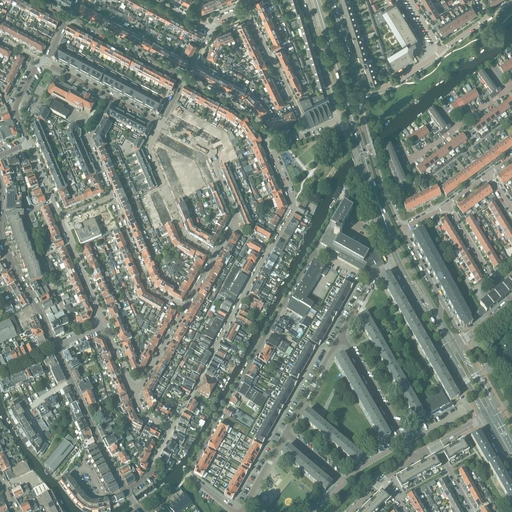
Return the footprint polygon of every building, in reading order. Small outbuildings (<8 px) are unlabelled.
[(13,11),(14,12),(20,1),(18,0),(17,0),(14,0),(11,6),(14,7),(13,11)] [(209,0),(213,9),(215,8),(218,7),(215,0),(209,0)] [(18,9),(20,11),(24,4),(24,3),(23,3),(22,2),(21,2),(20,1),(14,12),(13,13),(15,14),(16,12),(18,9)] [(257,7),(259,11),(266,8),(265,5),(269,3),(268,1),(264,3),(257,7)] [(425,5),(427,9),(434,5),(432,1),(425,5)] [(145,2),(140,11),(142,12),(143,9),(145,11),(149,4),(145,2)] [(342,4),(344,10),(352,7),(350,2),(342,4)] [(204,12),(201,3),(199,4),(199,5),(195,7),(195,8),(196,11),(197,10),(197,11),(199,10),(200,13),(201,14),(204,12)] [(203,3),(201,3),(204,12),(206,12),(209,11),(206,3),(203,4),(203,3)] [(296,11),(296,12),(300,11),(299,7),(299,6),(298,6),(297,3),(298,3),(292,5),(294,12),(296,11)] [(393,51),(387,54),(389,58),(395,68),(413,57),(411,54),(413,52),(412,50),(413,45),(416,43),(414,41),(417,39),(396,3),(386,9),(382,11),(387,19),(386,19),(390,25),(393,29),(396,35),(399,39),(402,45),(392,50),(393,51)] [(20,17),(22,18),(29,6),(27,5),(25,4),(24,4),(20,11),(23,12),(20,17)] [(81,12),(83,13),(86,6),(81,4),(77,10),(78,11),(80,12),(81,12)] [(147,20),(149,16),(154,7),(150,4),(146,11),(149,12),(145,19),(147,20)] [(427,9),(430,14),(437,10),(434,5),(427,9)] [(28,18),(29,15),(33,8),(32,8),(32,7),(31,7),(30,7),(29,6),(22,18),(22,19),(24,20),(26,17),(28,18)] [(87,15),(88,16),(91,9),(86,6),(83,13),(85,14),(85,15),(86,16),(87,15)] [(96,12),(93,18),(95,19),(95,20),(97,21),(98,21),(101,14),(99,13),(99,11),(101,7),(99,6),(96,12)] [(153,18),(155,16),(158,9),(156,7),(156,8),(154,7),(149,16),(153,18)] [(261,16),(271,11),(273,10),(272,8),(270,9),(269,7),(266,8),(259,11),(261,16)] [(344,10),(346,15),(353,13),(352,7),(344,10)] [(472,7),(468,9),(473,16),(477,14),(472,7)] [(30,20),(32,21),(37,11),(36,10),(36,9),(34,8),(34,9),(33,8),(29,15),(32,17),(30,20)] [(91,17),(93,18),(96,12),(91,9),(88,16),(88,17),(90,18),(91,17)] [(154,22),(156,23),(162,11),(161,10),(158,9),(155,16),(157,17),(154,22)] [(468,9),(464,12),(468,19),(473,16),(468,9)] [(296,12),(298,19),(301,19),(301,20),(304,19),(302,10),(300,11),(296,12)] [(377,25),(386,19),(387,19),(382,11),(381,10),(373,14),(377,25)] [(437,10),(430,14),(432,18),(439,14),(437,10)] [(36,19),(38,20),(42,13),(41,13),(41,12),(40,11),(39,11),(37,11),(32,21),(34,22),(36,19)] [(162,11),(156,23),(158,24),(161,19),(163,20),(167,13),(162,11)] [(261,16),(263,20),(270,17),(273,16),(271,11),(261,16)] [(464,12),(460,15),(464,22),(468,19),(464,12)] [(39,25),(41,26),(46,15),(45,15),(45,14),(43,13),(42,13),(38,20),(41,21),(39,25)] [(346,15),(348,21),(355,19),(353,13),(346,15)] [(99,22),(104,25),(108,18),(109,16),(107,14),(106,17),(103,16),(99,22)] [(44,23),(47,25),(51,18),(50,17),(48,16),(46,15),(41,26),(43,26),(44,23)] [(460,15),(455,17),(460,24),(464,22),(460,15)] [(114,18),(112,17),(109,16),(108,18),(104,25),(109,28),(112,21),(114,18)] [(171,28),(172,25),(176,18),(174,17),(173,17),(172,16),(166,27),(168,28),(169,26),(171,28)] [(455,17),(451,20),(456,27),(460,24),(455,17)] [(46,27),(50,29),(55,20),(54,19),(53,19),(52,18),(51,18),(47,25),(46,27)] [(172,31),(174,32),(180,20),(178,20),(179,19),(176,18),(172,25),(175,26),(172,31)] [(298,19),(301,28),(307,26),(304,19),(301,20),(301,19),(298,19)] [(348,21),(349,27),(357,24),(355,19),(348,21)] [(55,20),(50,29),(50,30),(52,31),(53,28),(56,29),(60,22),(59,22),(59,21),(57,21),(55,20)] [(180,20),(174,32),(176,33),(178,28),(181,29),(184,23),(180,20)] [(451,20),(447,23),(451,30),(456,27),(451,20)] [(109,28),(114,30),(117,23),(112,21),(109,28)] [(240,32),(248,28),(247,26),(246,24),(245,24),(244,22),(236,26),(238,30),(239,30),(240,32)] [(114,30),(119,33),(122,26),(117,23),(114,30)] [(182,36),(183,37),(184,35),(185,35),(190,25),(185,23),(182,30),(184,31),(182,36)] [(447,23),(443,25),(447,32),(451,30),(447,23)] [(349,27),(351,33),(359,30),(357,24),(349,27)] [(188,33),(191,35),(194,28),(194,27),(192,26),(192,27),(190,25),(185,35),(184,35),(183,37),(185,38),(188,33)] [(447,32),(443,25),(439,28),(443,35),(447,32)] [(3,33),(7,36),(11,29),(6,26),(3,33)] [(119,33),(123,35),(127,29),(122,26),(119,33)] [(301,28),(303,35),(306,34),(306,35),(309,34),(307,26),(301,28)] [(192,39),(194,40),(199,30),(197,29),(196,28),(195,28),(194,28),(191,35),(193,36),(192,39)] [(241,35),(241,37),(250,33),(249,31),(250,31),(248,28),(240,32),(241,35)] [(269,34),(271,38),(278,35),(277,33),(282,31),(281,28),(269,34)] [(7,36),(12,38),(15,31),(11,29),(7,36)] [(123,35),(128,38),(132,31),(127,29),(123,35)] [(71,37),(73,38),(77,31),(75,30),(75,31),(73,30),(68,39),(70,39),(71,37)] [(199,30),(194,40),(192,42),(195,44),(196,41),(197,38),(199,39),(203,32),(199,30)] [(351,33),(353,38),(361,36),(359,30),(351,33)] [(12,38),(16,41),(20,33),(15,31),(12,38)] [(128,38),(133,40),(137,34),(132,31),(128,38)] [(229,31),(226,32),(229,41),(231,40),(232,41),(234,40),(231,31),(229,32),(229,31)] [(16,41),(20,43),(24,36),(20,33),(16,41)] [(243,39),(245,41),(253,37),(251,34),(251,35),(250,33),(241,37),(242,39),(243,39)] [(79,41),(82,43),(86,36),(83,34),(83,35),(81,34),(76,43),(78,44),(79,41)] [(133,40),(138,43),(141,36),(137,34),(133,40)] [(217,36),(216,39),(224,44),(226,43),(222,34),(221,35),(221,34),(218,35),(218,36),(217,36)] [(303,35),(305,43),(311,42),(309,34),(306,35),(306,34),(303,35)] [(20,43),(25,45),(29,38),(24,36),(20,43)] [(138,43),(143,45),(146,39),(141,36),(138,43)] [(353,38),(355,44),(362,42),(361,36),(353,38)] [(245,44),(246,46),(254,42),(254,40),(253,37),(245,41),(246,43),(245,44)] [(25,45),(29,48),(33,41),(29,38),(25,45)] [(85,47),(89,50),(94,41),(93,40),(91,39),(89,38),(85,47)] [(279,40),(273,43),(272,44),(274,49),(281,46),(280,43),(286,40),(285,38),(281,40),(279,41),(279,40)] [(146,39),(143,45),(148,48),(151,41),(146,39)] [(215,41),(213,43),(221,48),(222,46),(223,47),(224,45),(223,44),(224,44),(216,39),(215,41)] [(149,48),(154,51),(159,41),(157,40),(155,43),(153,42),(149,48)] [(160,54),(162,55),(169,41),(167,40),(164,47),(161,46),(158,53),(160,55),(160,54)] [(29,48),(34,50),(38,43),(33,41),(29,48)] [(90,49),(95,51),(99,43),(95,41),(90,49)] [(169,41),(162,55),(166,57),(170,51),(167,49),(170,44),(169,43),(169,41)] [(248,48),(249,50),(257,46),(256,43),(255,43),(254,42),(246,46),(247,48),(248,48)] [(305,43),(308,51),(311,50),(311,51),(314,50),(311,42),(305,43)] [(355,44),(357,50),(364,47),(362,42),(355,44)] [(34,50),(38,52),(42,45),(38,43),(34,50)] [(95,51),(99,53),(103,45),(99,43),(95,51)] [(212,46),(211,48),(220,52),(221,51),(220,50),(221,48),(213,43),(212,46)] [(175,53),(176,51),(178,48),(180,45),(178,44),(176,48),(175,48),(173,52),(171,51),(167,58),(171,60),(175,53)] [(42,45),(38,52),(43,55),(46,48),(42,45)] [(52,59),(57,62),(63,51),(60,49),(61,46),(59,45),(52,59)] [(99,53),(103,56),(107,48),(103,45),(99,53)] [(194,50),(184,45),(183,47),(186,48),(185,51),(191,54),(194,50)] [(249,53),(250,55),(258,50),(258,49),(257,46),(249,50),(250,52),(249,53)] [(276,53),(277,56),(285,52),(284,50),(285,49),(284,47),(276,51),(275,51),(277,53),(276,53)] [(358,55),(358,56),(366,53),(364,47),(357,50),(358,55)] [(103,56),(107,58),(112,50),(107,48),(103,56)] [(210,49),(209,52),(217,56),(218,54),(219,55),(220,52),(211,48),(210,49)] [(107,58),(112,60),(116,52),(112,50),(107,58)] [(252,56),(253,59),(261,55),(260,52),(259,52),(258,50),(250,55),(251,57),(252,56)] [(308,51),(310,59),(316,57),(314,50),(311,51),(311,50),(308,51)] [(7,51),(3,58),(8,60),(12,53),(7,51)] [(61,62),(63,63),(68,55),(63,53),(63,51),(57,62),(58,62),(58,61),(60,63),(61,62)] [(112,60),(116,62),(120,54),(116,52),(112,60)] [(217,56),(209,52),(207,55),(208,55),(207,57),(215,61),(216,59),(215,59),(217,56)] [(366,53),(358,56),(359,58),(360,61),(369,58),(367,58),(366,53)] [(116,62),(120,64),(124,57),(120,54),(116,62)] [(178,64),(180,65),(185,55),(183,54),(182,57),(179,56),(176,62),(176,63),(177,63),(178,64)] [(185,55),(180,65),(185,67),(188,60),(186,59),(187,57),(188,57),(189,56),(186,54),(185,56),(185,55)] [(66,65),(68,67),(73,58),(68,55),(63,63),(65,64),(66,65)] [(253,61),(254,63),(263,59),(262,58),(262,57),(261,55),(253,59),(254,61),(253,61)] [(280,62),(282,65),(289,61),(288,59),(289,58),(288,56),(280,60),(281,62),(280,62)] [(18,57),(16,61),(23,65),(26,60),(18,57)] [(120,64),(124,67),(128,59),(124,57),(120,64)] [(310,59),(312,66),(315,65),(316,66),(318,65),(316,57),(310,59)] [(72,68),(74,69),(78,61),(73,58),(68,67),(71,68),(72,68)] [(128,59),(124,67),(128,69),(133,61),(128,59)] [(256,65),(257,67),(265,64),(264,60),(263,60),(263,59),(254,63),(255,65),(256,65)] [(363,61),(370,84),(370,85),(378,82),(370,59),(363,61)] [(505,65),(504,65),(508,72),(511,69),(511,67),(509,62),(508,60),(503,63),(505,65)] [(16,61),(14,66),(21,69),(23,65),(16,61)] [(76,71),(79,72),(83,63),(78,61),(74,69),(76,70),(76,71)] [(129,69),(134,72),(138,64),(133,61),(129,69)] [(82,73),(84,74),(88,66),(83,63),(79,72),(81,74),(82,73)] [(196,73),(198,74),(203,65),(203,64),(202,63),(200,66),(197,65),(193,72),(194,72),(194,73),(196,73)] [(134,72),(138,74),(142,66),(138,64),(134,72)] [(258,71),(259,73),(268,69),(267,68),(266,64),(258,68),(259,71),(258,71)] [(202,77),(203,76),(206,70),(207,67),(203,65),(198,74),(199,75),(202,77)] [(285,71),(286,73),(293,70),(292,67),(293,67),(292,65),(284,69),(285,71)] [(312,66),(315,75),(321,73),(318,65),(316,66),(315,65),(312,66)] [(508,72),(504,65),(499,68),(503,75),(508,72)] [(14,66),(11,70),(18,74),(21,69),(14,66)] [(86,76),(89,78),(94,69),(88,66),(84,74),(86,75),(86,76)] [(138,74),(142,76),(146,68),(142,66),(138,74)] [(142,76),(146,78),(150,70),(146,68),(142,76)] [(92,79),(95,80),(99,72),(94,69),(89,78),(92,79)] [(11,70),(9,74),(16,78),(18,74),(11,70)] [(146,78),(150,81),(155,73),(150,70),(146,78)] [(210,80),(211,81),(217,71),(215,70),(213,73),(210,72),(207,79),(208,80),(209,80),(210,80)] [(492,94),(494,93),(495,92),(497,94),(501,91),(499,89),(498,90),(484,71),(478,76),(492,95),(492,94)] [(99,72),(95,80),(97,81),(97,82),(100,83),(104,75),(99,72)] [(150,81),(155,83),(159,75),(155,73),(150,81)] [(220,86),(226,74),(225,73),(224,75),(222,78),(219,77),(216,83),(216,84),(218,85),(220,86)] [(262,80),(263,82),(272,78),(271,76),(270,73),(262,77),(263,80),(262,80)] [(315,75),(317,82),(320,81),(320,82),(323,81),(321,73),(315,75)] [(9,74),(7,79),(14,83),(16,78),(9,74)] [(289,80),(290,82),(298,79),(296,76),(297,76),(296,74),(288,78),(289,79),(289,80)] [(105,85),(107,86),(111,78),(106,75),(101,84),(104,86),(105,85)] [(155,83),(159,85),(163,77),(159,75),(155,83)] [(159,85),(163,87),(167,79),(164,77),(164,78),(163,77),(159,85)] [(109,89),(112,90),(116,81),(111,78),(107,86),(109,87),(109,89)] [(265,84),(266,86),(274,82),(273,79),(272,79),(272,78),(263,82),(264,84),(265,84)] [(14,83),(7,79),(4,83),(11,87),(14,83)] [(163,87),(167,89),(171,81),(167,79),(163,87)] [(229,90),(233,82),(234,80),(232,79),(230,83),(228,81),(224,88),(225,88),(225,89),(226,90),(227,89),(229,90)] [(292,85),(293,87),(305,80),(305,79),(299,81),(298,79),(290,82),(291,85),(292,85)] [(293,89),(294,91),(302,88),(301,85),(306,82),(305,80),(293,87),(294,88),(293,89)] [(115,91),(117,92),(122,84),(116,81),(112,90),(114,91),(115,91)] [(171,81),(167,89),(171,92),(176,84),(171,81)] [(317,82),(320,90),(325,88),(323,81),(320,82),(320,81),(317,82)] [(266,89),(267,91),(276,87),(275,85),(276,85),(274,82),(266,86),(267,88),(266,89)] [(79,112),(80,110),(82,112),(83,110),(90,113),(96,102),(86,96),(86,97),(61,83),(59,86),(53,83),(48,93),(77,109),(76,111),(79,112)] [(120,94),(122,95),(127,87),(122,84),(117,92),(120,93),(120,94)] [(236,94),(237,95),(243,85),(241,84),(239,87),(237,86),(233,93),(234,93),(234,94),(235,94),(236,94)] [(243,85),(237,95),(239,96),(240,97),(241,97),(242,97),(246,91),(243,89),(245,86),(243,85)] [(126,96),(128,97),(132,89),(127,87),(122,95),(125,97),(126,96)] [(269,92),(270,95),(279,91),(277,88),(276,87),(267,91),(268,93),(269,92)] [(182,100),(184,101),(189,91),(187,90),(187,89),(186,89),(185,89),(184,88),(184,89),(181,95),(183,97),(182,100)] [(302,88),(294,91),(296,94),(296,93),(297,96),(297,95),(305,92),(304,90),(303,90),(302,88)] [(130,100),(133,101),(137,92),(132,89),(128,97),(130,99),(130,100)] [(187,99),(190,100),(193,93),(193,92),(191,92),(189,91),(184,101),(182,103),(184,104),(185,102),(187,99)] [(245,100),(246,101),(253,95),(251,93),(251,94),(248,91),(245,94),(245,95),(246,96),(243,98),(245,100)] [(271,97),(272,100),(280,95),(279,94),(280,94),(279,91),(270,95),(271,97)] [(475,91),(470,94),(474,101),(479,98),(475,91)] [(136,102),(138,103),(143,95),(137,92),(133,101),(135,102),(136,102)] [(191,105),(192,106),(198,95),(196,95),(196,94),(194,93),(193,93),(190,100),(192,101),(191,105)] [(301,105),(302,107),(303,107),(304,108),(303,109),(310,123),(332,112),(328,97),(312,104),(312,103),(324,97),(323,93),(309,97),(308,95),(304,96),(305,98),(303,99),(303,98),(299,100),(301,105)] [(470,94),(465,97),(469,104),(474,101),(470,94)] [(141,105),(143,106),(148,98),(143,95),(138,103),(141,104),(141,105)] [(196,103),(198,105),(202,98),(201,97),(200,96),(198,95),(192,106),(194,107),(196,103)] [(247,103),(249,105),(256,99),(254,97),(254,96),(253,95),(246,101),(247,102),(247,103)] [(273,101),(275,103),(283,100),(281,97),(280,95),(272,100),(273,102),(273,101)] [(465,97),(460,100),(464,107),(469,104),(465,97)] [(147,107),(149,108),(153,100),(148,98),(143,106),(146,108),(147,107)] [(199,112),(200,113),(207,100),(205,99),(204,99),(203,98),(202,98),(198,105),(201,106),(199,109),(201,110),(199,112)] [(252,107),(253,108),(260,101),(258,100),(257,101),(256,99),(249,105),(251,107),(252,107)] [(153,112),(153,113),(159,102),(158,103),(153,100),(149,108),(151,110),(151,111),(153,112)] [(205,108),(207,109),(211,102),(210,102),(209,101),(208,101),(207,100),(200,113),(202,114),(203,111),(205,108)] [(283,100),(275,103),(276,106),(275,106),(276,108),(284,104),(284,103),(284,102),(283,100)] [(460,100),(455,103),(459,110),(464,107),(460,100)] [(48,110),(66,119),(69,113),(63,109),(64,107),(52,101),(48,110)] [(159,102),(153,113),(159,116),(166,102),(164,101),(163,104),(159,102)] [(254,110),(256,112),(263,106),(261,104),(261,103),(260,101),(253,108),(254,109),(254,110)] [(211,102),(207,109),(210,111),(208,114),(207,116),(209,117),(210,115),(215,105),(213,104),(213,103),(212,103),(211,103),(211,102)] [(459,110),(455,103),(450,106),(454,113),(459,110)] [(505,103),(500,106),(505,113),(509,109),(505,103)] [(106,117),(110,119),(115,108),(110,105),(103,119),(105,120),(106,117)] [(217,106),(215,105),(210,115),(212,116),(213,113),(216,114),(220,107),(219,107),(219,106),(218,106),(217,106)] [(0,116),(8,113),(7,111),(6,108),(5,107),(5,106),(1,107),(0,107),(0,116)] [(263,106),(256,112),(258,114),(259,115),(262,112),(263,113),(267,109),(265,107),(265,108),(263,106)] [(500,106),(495,110),(500,116),(505,113),(500,106)] [(217,115),(221,117),(225,109),(221,107),(217,115)] [(39,111),(38,113),(47,118),(49,113),(40,108),(39,110),(39,111)] [(111,118),(116,120),(120,112),(118,111),(118,110),(115,109),(116,108),(115,108),(110,119),(111,118)] [(280,115),(277,116),(280,124),(285,122),(281,113),(281,112),(280,110),(279,108),(277,109),(278,111),(280,115)] [(442,131),(444,130),(445,128),(447,131),(451,128),(449,126),(448,126),(434,108),(428,113),(442,131)] [(221,117),(225,120),(230,112),(225,109),(221,117)] [(287,112),(290,120),(295,118),(292,109),(289,110),(290,111),(287,112)] [(495,110),(491,113),(496,120),(500,116),(495,110)] [(269,112),(267,111),(261,117),(263,119),(269,112)] [(116,120),(121,123),(126,114),(123,113),(122,114),(120,112),(116,120)] [(172,112),(168,120),(173,123),(177,115),(172,112)] [(225,120),(229,122),(234,114),(230,112),(225,120)] [(281,113),(285,122),(290,120),(287,112),(284,113),(284,112),(281,113)] [(47,118),(38,113),(37,115),(36,115),(34,118),(38,120),(39,119),(45,122),(47,118)] [(491,113),(486,117),(491,123),(496,120),(491,113)] [(121,123),(126,126),(130,118),(128,117),(128,116),(126,114),(121,123)] [(229,122),(233,124),(238,117),(234,114),(229,122)] [(177,115),(173,123),(177,125),(181,118),(177,115)] [(274,117),(271,118),(275,126),(280,124),(277,116),(274,118),(274,117)] [(237,128),(238,126),(242,121),(238,117),(233,124),(237,128)] [(486,117),(482,120),(486,126),(491,123),(486,117)] [(126,126),(131,129),(136,120),(133,119),(132,119),(130,118),(126,126)] [(181,118),(177,125),(182,128),(186,120),(181,118)] [(275,126),(271,118),(266,120),(267,121),(266,121),(267,123),(268,124),(268,125),(269,124),(270,124),(271,128),(275,126)] [(102,123),(100,125),(109,130),(112,125),(102,120),(101,122),(102,123)] [(131,129),(137,131),(141,123),(139,122),(139,121),(136,120),(131,129)] [(186,120),(182,128),(187,130),(191,123),(186,120)] [(482,120),(477,123),(482,130),(486,126),(482,120)] [(238,126),(241,129),(248,124),(246,121),(244,122),(242,121),(238,126)] [(8,130),(12,138),(17,135),(13,124),(10,125),(10,123),(4,125),(3,124),(2,123),(0,123),(0,124),(1,125),(0,126),(1,126),(0,126),(1,129),(2,132),(8,130)] [(141,135),(141,136),(147,125),(146,125),(144,124),(143,125),(141,123),(137,131),(141,134),(141,135)] [(191,123),(187,130),(192,133),(196,125),(191,123)] [(482,130),(477,123),(472,127),(477,133),(482,130)] [(32,130),(33,132),(41,129),(39,124),(30,127),(32,131),(32,130)] [(242,131),(244,133),(251,128),(248,124),(241,129),(239,130),(240,132),(242,131)] [(67,134),(71,144),(81,140),(80,138),(81,132),(81,130),(72,125),(67,134)] [(98,127),(97,129),(107,134),(109,130),(100,125),(99,127),(98,127)] [(147,125),(141,136),(144,138),(143,140),(145,142),(152,128),(147,125)] [(196,125),(192,133),(197,135),(201,128),(196,125)] [(201,128),(197,135),(201,138),(205,130),(201,128)] [(246,137),(254,132),(251,128),(244,133),(241,134),(244,138),(246,137)] [(425,128),(420,131),(424,138),(429,134),(425,128)] [(33,132),(35,137),(43,134),(41,129),(33,132)] [(93,137),(93,139),(105,139),(105,137),(107,134),(97,129),(93,137)] [(12,138),(8,130),(2,132),(2,134),(3,134),(6,140),(12,138)] [(205,130),(201,138),(206,140),(210,133),(205,130)] [(420,131),(415,134),(419,141),(424,138),(420,131)] [(246,143),(249,141),(256,136),(254,132),(246,137),(248,139),(245,141),(246,143)] [(161,133),(157,140),(162,143),(166,135),(161,133)] [(210,133),(206,140),(211,143),(215,135),(210,133)] [(35,137),(37,142),(45,139),(43,134),(35,137)] [(415,134),(410,137),(414,144),(419,141),(415,134)] [(462,134),(457,138),(462,144),(467,141),(462,134)] [(166,135),(162,143),(167,145),(171,138),(166,135)] [(215,135),(211,143),(214,145),(222,141),(221,138),(215,135)] [(511,135),(489,152),(489,153),(494,161),(511,147),(511,135)] [(250,146),(252,144),(252,145),(259,139),(256,136),(249,141),(247,142),(250,146)] [(414,144),(410,137),(405,140),(409,147),(414,144)] [(129,138),(128,140),(142,147),(144,143),(137,139),(136,141),(129,138)] [(171,138),(167,145),(172,148),(176,140),(171,138)] [(457,138),(453,141),(458,148),(462,144),(457,138)] [(45,139),(37,142),(37,143),(39,148),(47,144),(45,139)] [(105,139),(93,139),(93,141),(97,150),(107,146),(105,142),(105,139)] [(250,146),(252,150),(260,146),(260,144),(261,143),(259,139),(252,145),(252,144),(250,146)] [(71,144),(73,148),(82,144),(81,142),(82,141),(81,140),(71,144)] [(142,147),(128,140),(127,142),(134,146),(133,148),(139,151),(142,147)] [(176,140),(172,148),(176,150),(180,143),(176,140)] [(222,141),(214,145),(216,150),(224,146),(222,141)] [(453,141),(448,144),(453,151),(458,148),(453,141)] [(180,143),(176,150),(181,153),(185,145),(180,143)] [(73,148),(74,153),(85,148),(84,147),(83,147),(82,144),(73,148)] [(448,144),(444,148),(448,154),(453,151),(448,144)] [(185,145),(181,153),(186,155),(190,148),(185,145)] [(42,155),(43,154),(50,151),(48,146),(40,149),(42,155)] [(224,146),(216,150),(218,155),(226,151),(224,146)] [(252,155),(254,154),(262,151),(260,146),(252,150),(253,152),(252,153),(252,155)] [(383,149),(385,155),(392,151),(390,146),(383,149)] [(74,153),(76,157),(86,153),(85,151),(85,150),(85,148),(74,153)] [(159,148),(157,152),(159,156),(167,153),(167,152),(159,148)] [(190,148),(186,155),(191,158),(195,150),(190,148)] [(444,148),(439,151),(444,158),(448,154),(444,148)] [(195,150),(191,158),(195,160),(199,152),(195,150)] [(43,154),(45,159),(52,156),(50,151),(43,154)] [(99,155),(101,160),(110,155),(109,151),(106,152),(99,155)] [(226,151),(218,155),(220,160),(228,156),(226,151)] [(385,155),(387,160),(394,157),(392,151),(385,155)] [(439,151),(434,155),(439,161),(444,158),(439,151)] [(125,162),(126,163),(144,156),(142,152),(135,155),(136,157),(125,162)] [(199,152),(195,160),(196,161),(197,162),(205,159),(203,155),(199,152)] [(76,157),(78,162),(88,157),(88,156),(87,155),(86,153),(76,157)] [(167,153),(159,156),(161,161),(169,158),(167,153)] [(488,154),(465,171),(464,171),(470,179),(494,161),(489,153),(488,154)] [(20,157),(17,158),(19,163),(22,161),(23,164),(29,162),(25,154),(25,155),(24,154),(22,155),(23,156),(20,157)] [(101,160),(102,164),(112,160),(110,155),(101,160)] [(434,155),(430,158),(435,165),(439,161),(434,155)] [(52,156),(45,159),(47,165),(55,161),(52,156)] [(137,161),(138,164),(146,161),(144,156),(126,163),(127,166),(137,161)] [(228,156),(220,160),(223,165),(231,161),(228,156)] [(78,162),(80,166),(89,162),(88,160),(89,159),(88,157),(78,162)] [(387,160),(389,165),(397,162),(394,157),(387,160)] [(1,172),(1,173),(9,170),(11,169),(11,168),(19,165),(18,162),(16,162),(15,158),(14,158),(3,163),(0,164),(0,169),(1,172)] [(169,158),(161,161),(163,166),(171,162),(169,158)] [(430,158),(425,161),(430,168),(435,165),(430,158)] [(205,159),(197,162),(199,167),(207,164),(205,159)] [(255,164),(256,169),(268,164),(266,159),(258,163),(255,164)] [(104,168),(111,165),(114,164),(112,160),(102,164),(104,168)] [(46,165),(49,170),(57,167),(55,161),(47,165),(46,165)] [(132,169),(133,171),(147,165),(146,161),(138,164),(139,166),(132,169)] [(425,161),(421,165),(425,171),(430,168),(425,161)] [(80,166),(82,170),(92,166),(91,164),(90,164),(89,162),(80,166)] [(171,162),(163,166),(165,170),(173,167),(171,162)] [(389,165),(391,170),(399,167),(397,162),(389,165)] [(207,164),(199,167),(201,172),(209,168),(207,164)] [(268,164),(256,169),(258,173),(270,168),(268,164)] [(141,170),(142,173),(150,169),(148,165),(147,165),(133,171),(134,173),(141,170)] [(425,171),(421,165),(416,168),(421,175),(425,171)] [(30,166),(22,169),(25,174),(32,171),(32,170),(31,168),(30,166)] [(82,170),(84,175),(94,171),(92,166),(82,170)] [(173,167),(165,170),(167,175),(175,172),(173,167)] [(391,170),(394,176),(401,173),(399,167),(391,170)] [(51,177),(52,177),(60,173),(57,168),(49,171),(51,177)] [(209,168),(201,172),(203,177),(211,173),(209,168)] [(222,172),(223,176),(231,173),(230,171),(232,170),(231,168),(222,172)] [(136,178),(137,180),(151,174),(151,175),(152,174),(150,169),(142,173),(143,175),(136,178)] [(10,173),(9,170),(1,173),(1,174),(1,176),(2,176),(3,178),(14,175),(12,172),(10,173)] [(94,171),(84,175),(86,179),(96,175),(94,171)] [(470,179),(464,171),(441,188),(440,189),(446,196),(470,179)] [(175,172),(167,175),(169,180),(177,177),(175,172)] [(510,180),(504,172),(496,177),(503,186),(510,180)] [(21,173),(3,178),(5,187),(7,186),(8,187),(14,185),(13,182),(19,180),(20,182),(21,182),(22,185),(16,186),(17,189),(24,188),(27,188),(23,181),(21,173)] [(52,177),(54,182),(62,178),(60,173),(52,177)] [(211,173),(203,177),(205,181),(213,178),(211,173)] [(394,176),(396,181),(403,178),(401,173),(394,176)] [(145,179),(146,182),(153,179),(151,175),(151,174),(137,180),(138,183),(145,179)] [(263,182),(265,181),(274,178),(272,174),(264,177),(260,178),(261,180),(262,180),(263,182)] [(26,178),(28,184),(36,181),(35,178),(34,176),(34,175),(26,178)] [(111,185),(112,185),(119,182),(117,180),(120,178),(119,176),(116,177),(109,180),(111,185)] [(227,184),(234,181),(237,180),(236,176),(225,180),(227,184)] [(177,177),(169,180),(170,181),(171,185),(179,182),(177,177)] [(54,182),(56,187),(64,184),(62,178),(54,182)] [(213,178),(205,181),(207,187),(215,183),(213,178)] [(396,181),(398,186),(406,183),(403,178),(396,181)] [(141,189),(155,183),(153,179),(146,182),(147,184),(137,189),(138,191),(141,189)] [(36,181),(28,184),(31,189),(38,186),(38,185),(37,183),(36,181)] [(119,182),(112,185),(113,190),(123,186),(121,182),(119,182)] [(179,182),(171,185),(172,186),(173,190),(181,187),(179,182)] [(155,183),(141,189),(142,192),(149,189),(150,191),(157,188),(155,183)] [(266,192),(269,190),(277,187),(276,183),(267,186),(264,187),(266,192)] [(64,184),(56,187),(57,189),(56,189),(58,192),(66,189),(64,184)] [(207,191),(207,193),(218,188),(216,184),(209,187),(210,189),(207,191)] [(95,188),(97,191),(98,190),(100,194),(104,193),(100,185),(95,188)] [(486,185),(479,190),(485,199),(492,193),(486,185)] [(113,190),(115,194),(124,190),(123,186),(113,190)] [(343,188),(339,186),(332,199),(336,201),(343,188)] [(181,187),(173,190),(175,195),(184,192),(181,187)] [(436,188),(426,193),(430,202),(441,196),(436,187),(436,188)] [(6,190),(7,196),(13,195),(13,196),(16,196),(20,196),(20,198),(21,198),(25,197),(24,188),(17,189),(6,190)] [(209,197),(212,196),(219,193),(218,188),(207,193),(209,197)] [(158,189),(150,192),(152,197),(160,194),(158,189)] [(29,199),(29,201),(38,197),(42,195),(42,194),(41,192),(40,190),(32,193),(34,197),(29,199)] [(94,190),(90,192),(93,198),(100,194),(98,190),(97,191),(95,192),(94,190)] [(115,194),(117,198),(124,195),(126,194),(124,190),(115,194)] [(479,190),(471,196),(478,204),(485,199),(479,190)] [(184,192),(175,195),(178,201),(186,197),(184,192)] [(232,197),(234,201),(241,198),(240,196),(242,195),(241,193),(232,197)] [(160,194),(152,197),(154,202),(162,198),(160,194)] [(6,211),(6,212),(17,213),(21,213),(21,198),(20,198),(20,196),(16,196),(13,196),(13,195),(7,196),(7,198),(7,200),(7,203),(7,204),(6,207),(6,208),(6,211)] [(421,195),(403,204),(407,213),(409,212),(426,204),(421,195)] [(38,197),(29,201),(30,201),(32,205),(35,207),(38,205),(46,202),(43,196),(39,198),(38,197)] [(471,196),(464,201),(470,210),(478,204),(471,196)] [(73,201),(68,203),(67,204),(68,208),(76,205),(73,198),(72,198),(73,201)] [(119,202),(120,206),(130,202),(128,198),(126,199),(119,202)] [(162,198),(154,202),(156,206),(164,203),(162,198)] [(304,198),(299,208),(304,211),(309,201),(304,198)] [(470,210),(464,201),(457,206),(463,215),(470,210)] [(120,206),(122,211),(129,208),(132,207),(130,202),(120,206)] [(215,211),(218,209),(225,206),(223,202),(216,205),(213,206),(215,211)] [(236,206),(238,210),(245,207),(244,205),(247,204),(247,202),(236,206)] [(164,203),(156,206),(158,211),(166,208),(164,203)] [(177,207),(179,211),(186,208),(185,206),(188,205),(187,203),(177,207)] [(488,207),(491,212),(497,208),(494,203),(488,207)] [(285,204),(277,207),(279,211),(278,213),(277,212),(275,215),(280,218),(285,211),(284,209),(287,208),(285,204)] [(238,210),(240,214),(249,210),(248,206),(245,207),(238,210)] [(321,244),(339,255),(337,259),(367,275),(384,265),(373,246),(365,250),(364,252),(340,238),(342,234),(340,233),(352,211),(343,206),(343,207),(342,206),(321,244)] [(166,208),(158,211),(160,216),(168,213),(166,208)] [(304,211),(299,208),(296,212),(303,216),(303,217),(305,218),(310,221),(311,218),(307,215),(308,213),(304,211)] [(491,212),(494,217),(500,213),(497,208),(491,212)] [(240,214),(241,218),(248,215),(248,214),(250,213),(249,210),(240,214)] [(126,219),(126,220),(133,217),(131,212),(124,215),(126,219)] [(17,213),(7,216),(6,216),(7,221),(9,226),(8,226),(11,226),(12,230),(11,230),(11,231),(11,230),(12,235),(14,240),(13,240),(16,240),(17,244),(16,244),(16,245),(17,249),(17,250),(19,249),(21,253),(20,254),(21,259),(23,258),(24,263),(23,263),(24,263),(25,268),(27,268),(28,272),(27,272),(27,273),(29,277),(28,277),(29,278),(30,282),(30,283),(43,279),(41,279),(37,264),(36,265),(34,255),(33,255),(30,246),(29,246),(26,236),(25,237),(21,222),(20,223),(19,218),(21,217),(22,218),(24,217),(24,213),(21,213),(17,213)] [(168,213),(160,216),(162,221),(170,217),(168,213)] [(292,219),(299,223),(303,217),(296,213),(292,219)] [(494,217),(496,221),(503,218),(500,213),(494,217)] [(41,222),(42,225),(53,220),(51,216),(44,219),(45,221),(41,222)] [(133,217),(126,220),(128,224),(138,220),(136,216),(133,217)] [(268,219),(270,220),(277,224),(278,222),(279,222),(279,221),(280,220),(273,216),(271,218),(269,217),(268,219)] [(170,217),(162,221),(164,225),(172,222),(170,217)] [(466,221),(468,226),(474,222),(471,217),(466,221)] [(440,222),(443,227),(449,223),(446,218),(440,222)] [(496,221),(499,226),(506,222),(503,218),(496,221)] [(184,224),(186,228),(193,225),(192,223),(196,221),(195,219),(184,224)] [(243,223),(245,227),(253,224),(252,223),(251,222),(253,221),(252,219),(243,223)] [(256,234),(257,234),(262,223),(263,222),(259,219),(258,221),(261,222),(258,226),(256,225),(252,232),(256,234)] [(128,224),(130,229),(140,224),(138,220),(128,224)] [(277,224),(270,220),(268,224),(275,228),(275,227),(276,227),(277,226),(276,226),(277,224)] [(289,225),(301,231),(303,233),(304,232),(301,230),(302,227),(298,225),(299,224),(292,220),(289,225)] [(102,238),(95,221),(74,230),(75,233),(81,247),(102,238)] [(258,235),(260,236),(264,229),(262,228),(265,223),(263,222),(262,223),(257,234),(258,235)] [(468,226),(471,231),(477,227),(474,222),(468,226)] [(499,226),(502,231),(509,227),(506,222),(499,226)] [(443,227),(445,231),(452,228),(449,223),(443,227)] [(45,233),(49,231),(56,228),(55,224),(48,227),(48,229),(44,231),(45,233)] [(130,229),(132,233),(144,228),(143,226),(141,227),(140,224),(130,229)] [(289,225),(286,229),(293,233),(295,231),(300,233),(301,231),(289,225)] [(263,237),(264,238),(271,227),(269,226),(266,231),(264,229),(260,236),(262,238),(263,237)] [(271,227),(264,238),(266,239),(266,240),(268,241),(268,240),(269,240),(272,234),(270,233),(271,231),(273,232),(275,229),(271,227)] [(471,231),(474,235),(480,232),(477,227),(471,231)] [(502,231),(505,236),(511,232),(509,227),(502,231)] [(132,233),(133,237),(140,234),(139,232),(145,230),(144,228),(132,233)] [(445,231),(448,236),(455,232),(452,228),(445,231)] [(286,229),(284,234),(283,235),(290,239),(292,236),(300,240),(301,238),(293,233),(286,229)] [(193,237),(198,239),(202,233),(197,230),(193,237)] [(418,246),(420,250),(430,244),(422,230),(412,235),(414,239),(415,239),(419,245),(418,246)] [(112,239),(114,238),(121,235),(119,231),(112,234),(113,236),(111,237),(112,239)] [(133,237),(135,241),(142,238),(145,236),(143,232),(140,234),(133,237)] [(166,238),(167,240),(178,236),(176,232),(168,235),(169,237),(166,238)] [(448,236),(451,241),(458,237),(455,232),(448,236)] [(474,235),(477,240),(483,237),(480,232),(474,235)] [(202,233),(198,239),(202,242),(206,235),(202,233)] [(233,233),(231,237),(238,241),(241,237),(233,233)] [(114,243),(123,239),(121,235),(114,238),(115,240),(113,241),(114,243)] [(283,235),(280,240),(287,244),(296,249),(297,247),(289,242),(290,239),(283,235)] [(169,244),(172,243),(179,240),(178,236),(167,240),(169,244)] [(231,237),(229,241),(236,245),(238,241),(231,237)] [(451,241),(454,246),(460,242),(458,237),(451,241)] [(477,240),(480,245),(486,241),(483,237),(477,240)] [(209,239),(206,244),(213,248),(215,245),(211,243),(212,241),(209,239)] [(173,247),(177,249),(181,242),(180,241),(179,240),(172,243),(173,247)] [(280,240),(278,244),(290,251),(291,249),(286,246),(287,244),(280,240)] [(62,241),(49,247),(50,249),(55,247),(56,250),(64,246),(62,241)] [(138,249),(148,245),(146,241),(144,242),(137,245),(138,249)] [(229,241),(227,245),(234,249),(235,247),(240,250),(241,248),(238,246),(236,245),(229,241)] [(248,248),(253,251),(256,246),(247,241),(246,244),(249,246),(248,248)] [(480,245),(483,250),(489,246),(486,241),(480,245)] [(180,254),(181,251),(185,244),(181,242),(177,249),(176,252),(180,254)] [(454,246),(457,251),(463,247),(460,242),(454,246)] [(181,251),(185,254),(189,246),(185,244),(181,251)] [(290,251),(278,244),(275,249),(282,253),(284,250),(293,256),(294,253),(290,251)] [(425,260),(427,264),(438,258),(430,244),(420,250),(422,254),(423,253),(426,260),(425,260)] [(148,245),(138,249),(140,253),(147,250),(146,248),(149,247),(148,245)] [(227,245),(224,249),(232,253),(234,249),(227,245)] [(185,254),(189,256),(193,248),(189,246),(185,254)] [(256,246),(253,251),(259,254),(260,252),(261,253),(263,250),(256,246)] [(483,250),(486,255),(492,251),(489,246),(483,250)] [(457,251),(460,255),(466,251),(463,247),(457,251)] [(83,252),(85,256),(95,252),(93,248),(90,249),(83,252)] [(193,258),(194,256),(197,251),(193,248),(189,256),(193,258)] [(60,256),(67,253),(65,249),(58,252),(59,254),(56,255),(57,257),(60,256)] [(224,249),(222,253),(229,257),(232,253),(224,249)] [(140,254),(142,258),(152,254),(150,250),(140,254)] [(271,256),(282,262),(284,258),(286,259),(288,257),(275,250),(271,256)] [(194,256),(199,259),(199,258),(201,259),(204,255),(197,251),(194,256)] [(252,251),(249,256),(257,260),(258,258),(259,258),(259,257),(259,256),(259,255),(252,251)] [(460,255),(463,260),(469,256),(466,251),(460,255)] [(486,255),(488,259),(495,256),(492,251),(486,255)] [(85,256),(87,261),(96,257),(95,252),(85,256)] [(119,256),(121,260),(130,256),(128,252),(121,255),(119,256)] [(222,253),(219,258),(228,263),(231,258),(229,257),(222,253)] [(142,258),(144,263),(152,259),(154,258),(152,254),(142,258)] [(199,258),(199,259),(198,260),(204,264),(208,257),(204,255),(201,259),(199,258)] [(97,256),(96,257),(87,261),(89,265),(96,262),(95,260),(98,259),(97,256)] [(257,260),(249,256),(247,261),(254,265),(254,264),(255,264),(256,263),(256,262),(257,260)] [(271,256),(269,259),(283,267),(284,266),(280,263),(282,262),(279,260),(271,256)] [(463,260),(466,265),(472,261),(469,256),(463,260)] [(488,259),(491,264),(498,260),(495,256),(488,259)] [(62,260),(62,262),(60,263),(60,264),(58,265),(59,266),(60,266),(70,261),(69,257),(62,260)] [(292,260),(288,257),(286,259),(284,263),(289,266),(292,260)] [(216,263),(224,267),(225,268),(228,263),(219,258),(216,263)] [(433,275),(435,278),(446,273),(438,258),(427,264),(430,268),(431,267),(434,274),(433,275)] [(269,259),(267,263),(275,267),(277,269),(279,267),(282,269),(283,267),(269,259)] [(124,268),(126,267),(133,264),(132,260),(125,263),(122,264),(124,268)] [(197,260),(194,264),(202,268),(204,264),(198,260),(197,260)] [(498,260),(491,264),(494,269),(501,265),(498,260)] [(61,270),(72,266),(70,261),(60,266),(61,270)] [(246,261),(244,266),(251,270),(252,268),(253,268),(253,267),(253,266),(254,265),(246,261)] [(316,306),(313,304),(303,298),(309,288),(312,289),(321,275),(324,277),(328,270),(314,261),(310,268),(292,299),(286,309),(303,319),(309,309),(310,310),(311,309),(313,311),(316,306)] [(466,265),(468,270),(475,266),(472,261),(466,265)] [(146,267),(148,272),(155,269),(153,263),(146,267)] [(216,263),(214,267),(221,271),(224,272),(225,270),(222,269),(224,267),(216,263)] [(267,263),(265,266),(279,274),(280,272),(274,269),(275,267),(267,263)] [(194,264),(192,268),(199,272),(202,268),(194,264)] [(241,271),(248,275),(249,274),(250,273),(250,272),(251,270),(244,266),(241,271)] [(265,266),(263,270),(274,276),(275,274),(278,276),(279,274),(265,266)] [(468,270),(471,274),(478,271),(475,266),(468,270)] [(241,271),(239,270),(234,267),(222,289),(237,297),(247,279),(247,278),(248,275),(241,271)] [(188,268),(187,270),(197,276),(199,272),(192,268),(191,270),(188,268)] [(189,274),(188,276),(195,280),(197,276),(187,270),(185,272),(189,274)] [(274,276),(263,270),(261,274),(275,281),(276,279),(273,277),(274,276)] [(2,276),(5,281),(13,276),(10,271),(2,276)] [(471,274),(474,279),(481,275),(478,271),(471,274)] [(441,289),(443,293),(454,287),(446,273),(435,278),(437,282),(438,282),(442,288),(441,289)] [(259,278),(268,284),(270,285),(271,283),(269,282),(271,280),(261,274),(259,278)] [(380,279),(388,292),(397,287),(389,274),(380,279)] [(186,279),(185,279),(193,284),(195,280),(188,276),(187,277),(184,275),(182,277),(186,279)] [(210,275),(207,278),(215,283),(217,279),(210,275)] [(481,275),(474,279),(477,284),(483,280),(481,275)] [(13,276),(5,281),(8,286),(16,282),(13,276)] [(130,284),(131,286),(141,282),(139,277),(131,281),(132,283),(130,284)] [(154,286),(156,287),(159,281),(160,280),(159,277),(151,280),(154,286)] [(207,278),(207,279),(205,283),(212,287),(214,289),(215,287),(213,286),(215,283),(207,278)] [(185,279),(183,283),(190,288),(193,284),(185,279)] [(156,287),(159,289),(164,282),(160,280),(159,281),(156,287)] [(345,280),(343,285),(351,290),(354,285),(345,280)] [(35,283),(30,285),(34,291),(38,289),(39,290),(41,289),(48,285),(45,282),(37,286),(35,283)] [(159,289),(163,292),(167,284),(164,282),(159,289)] [(256,282),(254,286),(264,291),(268,294),(269,292),(263,288),(264,286),(256,282)] [(6,288),(10,294),(20,288),(16,283),(8,287),(6,288)] [(183,283),(181,287),(188,291),(190,288),(183,283)] [(205,283),(203,287),(210,291),(212,287),(205,283)] [(163,292),(167,294),(171,287),(167,284),(163,292)] [(499,289),(497,290),(497,291),(503,298),(504,299),(505,297),(511,292),(505,284),(504,284),(499,289)] [(343,285),(340,290),(348,295),(351,290),(343,285)] [(254,286),(252,290),(259,294),(260,292),(263,293),(264,294),(267,296),(268,294),(264,291),(254,286)] [(44,296),(49,293),(46,287),(41,289),(39,290),(35,292),(39,299),(45,296),(44,296)] [(167,294),(171,296),(174,290),(175,289),(171,287),(167,294)] [(179,291),(182,293),(186,295),(188,291),(181,287),(179,291)] [(203,287),(200,291),(207,295),(210,291),(203,287)] [(388,292),(396,306),(404,301),(397,287),(388,292)] [(449,303),(451,307),(461,301),(454,287),(443,293),(445,296),(446,296),(450,302),(449,303)] [(20,288),(10,294),(10,295),(12,294),(13,295),(9,297),(10,300),(14,298),(23,293),(20,288)] [(218,295),(233,304),(237,297),(222,289),(218,295)] [(137,293),(139,299),(146,293),(144,290),(137,293)] [(171,296),(178,300),(180,296),(178,295),(179,293),(174,290),(171,296)] [(259,294),(252,290),(250,294),(262,301),(264,299),(258,296),(259,294)] [(340,290),(337,295),(346,299),(348,295),(340,290)] [(497,291),(497,290),(497,291),(488,298),(487,297),(485,299),(486,300),(480,305),(486,313),(503,299),(504,299),(503,298),(497,291)] [(200,291),(198,295),(205,299),(207,295),(200,291)] [(41,305),(44,303),(50,300),(55,298),(53,292),(48,294),(39,299),(41,305)] [(109,293),(102,296),(104,300),(111,297),(110,295),(113,294),(112,292),(111,293),(111,292),(109,293)] [(139,299),(145,302),(149,295),(146,293),(139,299)] [(15,306),(18,305),(20,304),(27,300),(24,295),(17,299),(12,301),(14,304),(15,306)] [(147,308),(149,305),(153,297),(149,295),(145,302),(147,303),(145,307),(147,308)] [(198,295),(196,299),(203,303),(205,299),(198,295)] [(337,295),(335,300),(343,304),(346,299),(337,295)] [(149,305),(153,307),(157,300),(153,297),(149,305)] [(49,309),(55,306),(57,305),(54,298),(50,300),(44,303),(45,304),(42,305),(44,311),(49,309)] [(107,307),(114,304),(116,303),(115,299),(113,300),(112,298),(104,301),(105,304),(106,306),(107,307)] [(196,299),(194,303),(201,307),(203,303),(196,299)] [(251,308),(261,313),(264,309),(266,310),(268,305),(266,304),(256,299),(251,308)] [(20,304),(18,305),(20,309),(21,310),(23,309),(30,305),(27,300),(20,304)] [(157,300),(153,307),(154,308),(152,311),(154,313),(156,309),(161,302),(157,300)] [(226,300),(223,305),(230,308),(233,304),(226,300)] [(335,300),(332,304),(340,309),(343,304),(335,300)] [(396,306),(404,320),(412,315),(404,301),(396,306)] [(456,317),(459,321),(469,316),(461,301),(451,307),(453,311),(454,310),(458,317),(456,317)] [(165,304),(161,302),(156,309),(160,311),(165,304)] [(13,310),(9,303),(0,307),(4,315),(13,310)] [(194,303),(191,308),(199,313),(202,308),(201,307),(194,303)] [(114,304),(107,307),(108,310),(109,314),(117,311),(121,310),(120,308),(119,305),(115,307),(114,304)] [(332,304),(329,309),(338,314),(340,309),(332,304)] [(230,308),(223,305),(220,309),(228,313),(230,308)] [(49,309),(52,315),(52,316),(58,313),(55,306),(49,309)] [(239,314),(246,318),(249,312),(247,311),(248,308),(243,306),(239,314)] [(168,311),(175,315),(177,311),(170,307),(168,311)] [(187,315),(186,317),(193,321),(195,317),(199,319),(201,314),(199,313),(191,308),(187,315)] [(86,311),(83,313),(88,322),(90,320),(92,314),(93,314),(91,309),(90,309),(86,311)] [(329,309),(327,314),(335,318),(338,314),(329,309)] [(136,320),(137,322),(139,321),(142,317),(145,311),(143,310),(140,315),(139,315),(136,320)] [(52,316),(52,315),(47,316),(50,324),(65,318),(62,311),(58,313),(52,316)] [(220,311),(218,315),(225,319),(227,314),(220,311)] [(88,322),(83,313),(83,312),(79,314),(80,317),(76,319),(79,325),(81,324),(82,325),(88,322)] [(119,315),(111,318),(113,322),(120,319),(120,318),(124,317),(123,313),(119,315)] [(327,314),(324,318),(332,323),(335,318),(327,314)] [(357,319),(365,332),(374,327),(366,314),(362,316),(361,317),(357,319)] [(2,323),(0,323),(0,344),(21,335),(19,330),(17,325),(12,315),(1,321),(2,323)] [(165,315),(163,319),(170,323),(173,319),(165,315)] [(225,319),(218,315),(215,320),(222,324),(225,319)] [(240,315),(238,319),(241,321),(246,323),(251,327),(254,322),(248,319),(246,318),(240,315)] [(404,320),(411,333),(420,328),(412,315),(404,320)] [(469,316),(459,321),(461,325),(462,324),(464,329),(472,324),(470,321),(471,320),(470,317),(469,316)] [(139,321),(137,322),(140,328),(144,323),(145,319),(142,317),(139,321)] [(186,317),(183,321),(192,326),(193,324),(192,323),(193,321),(186,317)] [(215,320),(212,318),(207,326),(217,332),(222,324),(215,320)] [(245,324),(241,321),(238,319),(236,318),(234,323),(243,328),(245,324)] [(280,318),(276,325),(287,331),(292,324),(281,318),(280,318)] [(304,320),(301,326),(306,329),(311,322),(306,318),(304,320)] [(324,318),(321,323),(330,328),(332,323),(324,318)] [(51,325),(53,331),(68,325),(65,319),(51,325)] [(183,321),(181,325),(188,329),(190,327),(191,328),(192,326),(183,321)] [(37,322),(31,325),(27,326),(29,331),(39,326),(37,322)] [(160,325),(159,327),(166,331),(168,327),(161,323),(159,322),(158,323),(160,325)] [(321,323),(319,328),(327,332),(330,328),(321,323)] [(181,325),(179,329),(186,333),(188,329),(181,325)] [(230,330),(237,333),(243,337),(244,334),(238,331),(240,328),(233,325),(230,330)] [(30,338),(31,342),(41,337),(41,336),(43,335),(44,335),(40,326),(39,326),(25,333),(27,338),(28,339),(30,338)] [(270,331),(279,337),(282,331),(273,326),(270,331)] [(159,327),(157,331),(164,335),(166,331),(159,327)] [(209,330),(207,333),(215,337),(217,333),(207,327),(206,329),(209,330)] [(365,332),(372,345),(381,340),(374,327),(365,332)] [(53,331),(56,337),(64,334),(61,328),(53,331)] [(319,328),(316,332),(324,337),(327,332),(319,328)] [(411,333),(419,347),(428,342),(420,328),(411,333)] [(179,329),(177,332),(184,337),(186,333),(179,329)] [(230,330),(228,335),(240,342),(242,340),(235,336),(237,333),(230,330)] [(177,332),(175,336),(182,341),(184,337),(177,332)] [(316,332),(313,337),(322,342),(324,337),(316,332)] [(215,337),(207,333),(206,335),(203,334),(202,336),(212,341),(215,337)] [(127,336),(120,339),(122,343),(129,340),(132,339),(130,334),(127,336)] [(148,336),(150,337),(159,342),(162,339),(154,334),(153,336),(150,334),(148,336)] [(240,342),(228,335),(225,340),(231,344),(233,341),(239,344),(240,342)] [(182,341),(175,336),(172,340),(179,344),(182,341)] [(267,344),(284,354),(289,346),(272,336),(267,344)] [(151,340),(150,342),(157,346),(159,342),(150,337),(149,339),(151,340)] [(313,337),(311,342),(319,347),(322,342),(313,337)] [(98,349),(101,348),(105,346),(105,345),(105,343),(104,343),(103,341),(97,338),(93,340),(97,347),(93,348),(95,350),(98,349)] [(205,338),(203,343),(209,347),(212,342),(205,338)] [(372,345),(379,357),(388,352),(381,340),(372,345)] [(37,345),(38,348),(37,349),(38,351),(39,350),(48,346),(48,345),(46,341),(37,345)] [(172,341),(170,345),(180,351),(181,349),(178,347),(179,345),(172,341)] [(308,342),(305,347),(313,352),(316,347),(308,342)] [(419,347),(427,361),(436,356),(428,342),(419,347)] [(34,352),(32,347),(31,345),(29,343),(26,344),(26,345),(25,346),(29,354),(30,354),(32,354),(32,353),(34,352)] [(88,343),(77,347),(80,355),(91,350),(93,349),(93,348),(91,346),(89,346),(88,343)] [(209,347),(203,343),(200,348),(207,351),(209,347)] [(23,357),(20,350),(17,344),(14,345),(17,350),(15,351),(19,359),(20,359),(21,359),(21,358),(23,357)] [(22,349),(20,350),(23,357),(24,357),(26,356),(27,355),(28,355),(23,344),(21,345),(22,349)] [(124,348),(125,353),(133,349),(135,348),(133,344),(131,345),(124,348)] [(229,349),(231,350),(236,352),(238,349),(229,344),(227,346),(223,344),(220,349),(227,353),(229,349)] [(266,345),(264,350),(272,355),(275,350),(266,345)] [(148,346),(145,350),(153,354),(155,350),(148,346)] [(77,347),(63,353),(65,357),(68,364),(69,364),(72,370),(79,367),(74,357),(80,355),(77,347)] [(305,347),(302,352),(311,357),(313,352),(305,347)] [(9,348),(7,349),(13,362),(15,361),(17,361),(17,360),(18,360),(14,351),(11,352),(9,348)] [(13,362),(7,349),(4,351),(6,355),(4,356),(7,364),(8,364),(9,364),(9,365),(10,364),(11,363),(13,362)] [(511,349),(494,358),(498,367),(506,364),(510,373),(507,374),(508,374),(510,378),(509,378),(509,379),(511,377),(511,389),(510,391),(511,394),(511,349)] [(219,350),(216,356),(223,360),(227,354),(219,350)] [(264,350),(261,355),(269,360),(272,355),(264,350)] [(302,352),(300,357),(308,361),(311,357),(302,352)] [(379,357),(387,370),(395,365),(388,352),(379,357)] [(109,353),(104,355),(99,357),(101,362),(111,358),(109,353)] [(143,354),(141,358),(148,362),(150,358),(143,354)] [(261,355),(258,360),(266,365),(269,360),(261,355)] [(335,360),(339,367),(348,362),(344,355),(340,357),(339,358),(335,360)] [(223,360),(216,356),(213,361),(222,367),(225,362),(223,361),(224,360),(223,360)] [(427,361),(435,374),(444,369),(436,356),(427,361)] [(53,357),(43,362),(46,367),(49,366),(48,365),(52,363),(53,364),(57,363),(54,358),(53,357)] [(300,357),(297,362),(305,366),(308,361),(300,357)] [(138,363),(138,366),(144,369),(148,362),(141,358),(143,359),(141,363),(142,363),(142,364),(138,363)] [(103,365),(104,367),(113,363),(112,362),(113,361),(112,360),(111,359),(104,362),(105,364),(103,365)] [(129,361),(132,368),(138,366),(138,363),(136,364),(136,362),(134,359),(129,361)] [(252,366),(260,370),(263,365),(255,360),(252,366)] [(213,361),(210,366),(218,370),(219,367),(222,369),(224,370),(225,368),(223,367),(213,361)] [(297,362),(294,366),(303,371),(305,366),(297,362)] [(339,367),(346,379),(355,374),(348,362),(339,367)] [(196,364),(194,368),(202,372),(204,368),(196,364)] [(158,365),(156,369),(167,375),(168,373),(165,371),(166,369),(158,365)] [(387,370),(394,383),(403,378),(395,365),(387,370)] [(37,367),(35,368),(39,376),(44,374),(40,366),(39,366),(37,366),(37,367)] [(210,366),(208,370),(217,375),(218,374),(216,373),(218,370),(210,366)] [(294,366),(292,371),(300,376),(303,371),(294,366)] [(202,372),(194,368),(192,367),(190,371),(199,376),(202,372)] [(39,376),(35,368),(33,369),(32,369),(30,369),(30,371),(33,378),(39,376)] [(72,372),(74,377),(80,375),(78,369),(72,372)] [(435,374),(443,388),(451,383),(444,369),(435,374)] [(217,375),(208,370),(205,374),(213,379),(215,376),(216,377),(217,375)] [(250,370),(248,373),(258,379),(259,378),(256,376),(257,374),(250,370)] [(24,374),(27,381),(29,383),(34,381),(33,378),(29,371),(28,371),(26,372),(26,373),(24,374)] [(292,371),(289,376),(297,381),(300,376),(292,371)] [(20,376),(23,383),(24,385),(28,383),(27,381),(24,374),(23,374),(23,373),(21,374),(21,375),(20,376)] [(154,373),(152,377),(162,383),(163,380),(160,378),(161,377),(154,373)] [(185,377),(196,383),(198,378),(192,374),(190,377),(186,375),(185,377)] [(346,379),(354,392),(362,387),(355,374),(346,379)] [(80,375),(74,377),(77,383),(83,380),(80,375)] [(207,399),(209,400),(209,399),(211,400),(213,396),(213,395),(211,393),(211,395),(210,395),(217,382),(205,375),(196,392),(208,399),(207,399)] [(96,376),(93,377),(88,379),(83,382),(83,383),(78,386),(82,395),(93,391),(89,383),(97,379),(96,376)] [(185,380),(184,381),(194,386),(196,383),(182,376),(181,378),(185,380)] [(111,383),(112,385),(121,382),(120,380),(120,379),(120,378),(119,378),(119,377),(112,380),(113,383),(111,383)] [(244,377),(242,380),(251,385),(252,384),(255,385),(256,384),(253,382),(244,377)] [(20,387),(15,378),(14,378),(13,378),(12,378),(11,379),(11,380),(15,389),(20,387)] [(289,378),(287,383),(295,387),(298,382),(289,378)] [(394,383),(401,396),(410,391),(403,378),(394,383)] [(7,382),(5,383),(8,390),(14,388),(10,380),(8,380),(7,381),(7,382)] [(241,383),(252,390),(253,388),(251,387),(251,388),(250,387),(251,385),(242,380),(241,383)] [(193,387),(184,382),(183,383),(179,381),(178,383),(182,385),(192,390),(193,387)] [(8,390),(5,383),(3,384),(2,383),(0,384),(0,386),(1,389),(1,391),(2,392),(3,393),(8,390)] [(287,383),(284,387),(292,392),(295,387),(287,383)] [(451,383),(443,388),(451,402),(459,397),(451,383)] [(172,387),(169,385),(166,391),(171,393),(172,390),(175,392),(173,395),(181,399),(184,393),(172,387)] [(178,390),(189,396),(191,391),(181,385),(178,390)] [(244,385),(238,395),(241,396),(261,409),(267,399),(244,385)] [(62,390),(64,395),(71,391),(68,386),(62,390)] [(114,392),(115,394),(124,390),(122,386),(115,389),(116,391),(114,392)] [(284,387),(281,392),(289,397),(292,392),(284,387)] [(354,392),(361,404),(369,399),(362,387),(354,392)] [(143,393),(144,397),(152,394),(152,392),(145,388),(143,392),(143,393)] [(64,402),(67,400),(73,397),(71,391),(64,395),(65,395),(59,398),(60,400),(63,399),(64,402)] [(401,396),(409,409),(417,404),(410,391),(401,396)] [(281,392),(279,397),(287,402),(289,397),(281,392)] [(441,392),(436,395),(445,411),(451,407),(451,406),(453,407),(454,403),(451,402),(450,403),(448,403),(441,392)] [(235,406),(241,396),(235,393),(229,403),(235,406)] [(119,398),(121,404),(129,401),(128,400),(129,399),(128,398),(127,398),(126,395),(119,398)] [(436,395),(431,398),(440,413),(441,413),(445,411),(436,395)] [(59,405),(53,396),(52,397),(49,399),(54,408),(59,405)] [(67,400),(69,405),(76,402),(73,397),(67,400)] [(279,397),(276,402),(284,406),(287,402),(279,397)] [(431,398),(426,400),(434,415),(438,412),(440,413),(431,398)] [(54,408),(49,399),(46,401),(45,401),(44,402),(51,413),(50,410),(54,408)] [(361,404),(368,416),(376,411),(369,399),(361,404)] [(191,400),(188,406),(196,409),(198,404),(191,400)] [(434,415),(426,400),(421,403),(428,415),(426,419),(430,420),(431,416),(434,415)] [(51,413),(44,402),(45,404),(45,405),(44,405),(41,407),(46,416),(51,413)] [(121,408),(122,410),(131,406),(129,402),(122,405),(123,408),(121,408)] [(155,402),(147,405),(149,409),(153,411),(156,405),(155,402)] [(276,402),(273,406),(281,411),(284,406),(276,402)] [(70,412),(79,408),(76,403),(70,406),(68,406),(68,408),(65,409),(67,413),(70,412)] [(158,413),(160,414),(163,408),(165,405),(163,404),(161,406),(159,405),(155,412),(156,412),(156,413),(157,413),(158,413)] [(417,404),(409,409),(416,421),(419,420),(424,421),(425,417),(417,404)] [(22,410),(19,406),(10,411),(13,416),(22,410)] [(196,409),(188,406),(186,411),(193,415),(196,409)] [(273,406),(271,411),(279,416),(281,411),(273,406)] [(46,416),(41,407),(38,409),(37,410),(36,410),(42,419),(46,416)] [(70,412),(73,417),(81,413),(79,408),(70,412)] [(160,414),(164,417),(168,410),(163,408),(160,414)] [(223,414),(230,418),(233,413),(226,409),(223,414)] [(22,410),(13,416),(16,420),(24,414),(22,411),(22,410)] [(168,410),(164,417),(167,418),(168,419),(169,419),(173,413),(168,410)] [(271,411),(268,416),(276,420),(279,416),(271,411)] [(301,418),(312,428),(318,420),(307,411),(305,414),(304,415),(301,418)] [(368,416),(375,428),(383,424),(376,411),(368,416)] [(127,420),(128,419),(135,416),(133,412),(126,415),(127,417),(126,418),(127,420)] [(81,413),(73,417),(71,418),(74,423),(77,421),(83,418),(81,413)] [(184,413),(182,418),(198,426),(200,424),(196,422),(194,421),(192,421),(194,418),(192,417),(184,413)] [(24,415),(24,414),(16,420),(18,424),(27,419),(24,415)] [(104,421),(103,421),(105,426),(115,421),(114,421),(113,421),(111,418),(113,417),(111,414),(103,418),(104,421)] [(128,419),(131,425),(137,420),(135,416),(128,419)] [(268,416),(265,420),(273,425),(276,420),(268,416)] [(189,422),(182,418),(179,422),(184,425),(183,426),(189,429),(190,427),(188,425),(189,422)] [(30,423),(27,419),(18,424),(21,429),(30,423)] [(74,426),(77,428),(86,423),(84,419),(76,423),(74,426)] [(133,427),(136,428),(140,421),(137,420),(131,425),(128,427),(131,429),(133,427)] [(265,420),(263,425),(271,430),(273,425),(265,420)] [(318,420),(312,428),(323,437),(329,429),(318,420)] [(140,421),(136,428),(135,431),(139,433),(144,424),(140,421)] [(30,424),(30,423),(21,429),(24,433),(32,427),(30,424)] [(86,423),(77,428),(78,428),(76,430),(79,432),(80,432),(88,428),(86,423)] [(221,423),(218,428),(226,433),(229,428),(221,423)] [(97,428),(99,433),(112,426),(111,424),(109,425),(103,428),(102,426),(97,428)] [(176,430),(175,433),(186,439),(190,430),(179,424),(176,430)] [(375,428),(382,441),(385,439),(387,438),(390,436),(383,424),(375,428)] [(148,435),(152,428),(147,425),(142,434),(147,437),(148,435)] [(263,425),(260,430),(268,435),(271,430),(263,425)] [(112,426),(99,433),(102,440),(107,438),(108,437),(108,435),(113,433),(112,433),(115,432),(112,426)] [(32,428),(32,427),(24,433),(26,437),(35,432),(32,428)] [(152,428),(148,435),(151,436),(151,438),(150,440),(151,441),(152,439),(153,437),(157,430),(152,428)] [(218,428),(215,433),(224,437),(226,433),(218,428)] [(79,435),(80,438),(90,432),(88,429),(80,433),(79,435)] [(323,437),(334,446),(340,438),(329,429),(323,437)] [(162,433),(157,430),(153,437),(158,440),(162,433)] [(260,430),(257,435),(265,439),(268,435),(260,430)] [(38,436),(35,432),(26,437),(29,442),(38,436)] [(90,432),(80,438),(82,442),(84,441),(92,436),(90,432)] [(471,437),(479,451),(488,446),(484,440),(484,439),(483,438),(480,432),(470,437),(471,437)] [(175,440),(173,443),(178,445),(179,442),(183,444),(186,439),(175,433),(172,438),(175,440)] [(215,433),(213,438),(221,442),(224,437),(215,433)] [(257,435),(254,440),(263,444),(265,439),(257,435)] [(38,437),(38,436),(29,442),(32,446),(40,440),(38,437)] [(68,436),(44,465),(53,473),(74,448),(73,448),(77,443),(68,436)] [(111,448),(111,449),(115,447),(114,446),(117,445),(115,442),(122,440),(121,436),(113,439),(103,442),(107,449),(111,448)] [(85,443),(81,446),(84,451),(89,449),(88,447),(95,443),(92,437),(84,442),(85,443)] [(213,438),(210,442),(218,447),(221,442),(213,438)] [(340,438),(334,446),(344,455),(350,448),(340,438)] [(41,441),(40,440),(32,446),(36,453),(42,444),(40,441),(41,441)] [(149,440),(146,445),(153,449),(156,444),(149,440)] [(178,451),(176,450),(178,446),(178,445),(173,443),(170,441),(166,448),(168,449),(167,452),(175,456),(178,451)] [(255,441),(252,446),(260,451),(263,446),(255,441)] [(463,441),(443,452),(448,461),(454,458),(462,453),(463,454),(468,451),(463,441)] [(133,446),(134,447),(138,452),(143,449),(139,443),(138,442),(134,446),(133,446)] [(210,442),(207,447),(215,452),(218,447),(210,442)] [(143,447),(145,448),(144,450),(150,454),(153,449),(146,445),(145,444),(143,447)] [(88,457),(90,456),(98,452),(96,446),(85,452),(86,452),(87,451),(89,454),(88,456),(88,457)] [(252,446),(249,451),(257,456),(260,451),(252,446)] [(282,454),(293,463),(299,456),(288,446),(282,454)] [(487,465),(488,465),(496,460),(492,454),(492,453),(491,452),(488,446),(479,451),(487,465)] [(344,455),(350,460),(355,464),(358,461),(359,460),(361,457),(350,448),(344,455)] [(120,449),(110,454),(112,458),(120,454),(121,453),(120,449)] [(207,449),(205,454),(213,459),(216,454),(207,449)] [(175,457),(167,452),(164,450),(161,455),(169,459),(171,456),(177,460),(178,458),(175,457)] [(141,456),(142,457),(148,460),(150,455),(144,451),(141,456)] [(249,451),(246,456),(255,460),(257,456),(249,451)] [(91,462),(92,461),(101,456),(98,452),(90,456),(91,459),(90,461),(91,462)] [(118,456),(120,461),(128,457),(129,456),(128,454),(127,455),(125,452),(118,456)] [(205,454),(202,459),(210,463),(213,459),(205,454)] [(0,459),(0,464),(7,461),(6,460),(12,457),(11,455),(0,459)] [(166,464),(169,466),(172,468),(175,463),(161,455),(159,461),(164,463),(163,464),(165,465),(166,464)] [(93,466),(95,466),(103,461),(101,456),(92,461),(94,463),(93,466)] [(246,456),(244,461),(252,465),(255,460),(246,456)] [(293,463),(304,472),(310,465),(299,456),(293,463)] [(121,461),(123,465),(128,463),(128,464),(135,460),(133,458),(129,460),(128,457),(120,461),(121,461)] [(142,457),(139,461),(147,465),(148,463),(147,461),(148,460),(142,457)] [(434,457),(396,479),(401,488),(407,485),(406,485),(434,469),(440,466),(434,457)] [(202,459),(199,463),(208,468),(210,463),(202,459)] [(488,465),(496,479),(505,474),(502,468),(502,466),(500,466),(497,460),(497,459),(496,460),(488,465)] [(0,464),(0,466),(1,469),(15,462),(14,460),(8,463),(7,461),(0,464)] [(96,471),(97,470),(106,466),(103,461),(95,466),(96,468),(95,470),(96,471)] [(139,461),(138,464),(144,473),(145,471),(146,471),(147,469),(147,468),(148,466),(147,465),(139,461)] [(244,461),(241,466),(249,470),(252,465),(244,461)] [(15,462),(1,469),(3,473),(11,469),(10,467),(16,464),(15,462)] [(144,473),(138,464),(136,462),(134,463),(135,465),(138,470),(136,471),(140,477),(141,477),(142,476),(142,475),(144,474),(144,473)] [(5,473),(9,481),(14,479),(15,478),(30,471),(26,463),(5,473)] [(199,463),(197,468),(205,473),(208,468),(199,463)] [(304,472),(314,481),(321,474),(310,465),(304,472)] [(98,476),(100,475),(109,471),(106,466),(97,470),(99,473),(98,475),(98,476)] [(122,470),(118,472),(123,479),(128,476),(127,475),(129,474),(129,475),(131,474),(135,472),(133,468),(131,469),(129,470),(127,467),(124,468),(124,467),(122,468),(122,470)] [(240,467),(237,472),(246,477),(248,472),(240,467)] [(458,471),(461,476),(466,473),(465,471),(467,469),(465,467),(458,471)] [(197,468),(194,473),(202,478),(205,473),(197,468)] [(101,481),(102,480),(111,475),(109,471),(100,475),(101,478),(100,480),(101,481)] [(123,479),(128,486),(135,481),(134,480),(138,478),(135,472),(123,479)] [(237,472),(235,477),(243,481),(246,477),(237,472)] [(461,476),(464,482),(469,479),(468,476),(470,474),(469,472),(466,473),(461,476)] [(321,474),(314,481),(326,491),(332,484),(321,474)] [(496,479),(504,493),(511,488),(511,485),(510,482),(510,480),(509,480),(505,474),(496,479)] [(61,481),(64,486),(72,480),(68,475),(61,481)] [(103,486),(105,485),(114,480),(111,475),(102,480),(104,483),(103,485),(103,486)] [(235,477),(232,481),(240,486),(243,481),(235,477)] [(438,482),(441,488),(447,485),(444,479),(438,482)] [(464,482),(467,487),(472,484),(469,479),(464,482)] [(64,486),(68,490),(75,484),(72,480),(64,486)] [(106,490),(107,489),(116,485),(114,480),(105,485),(106,487),(105,489),(106,490)] [(232,481),(229,486),(238,491),(240,486),(232,481)] [(467,487),(470,492),(475,489),(473,486),(476,484),(475,482),(472,484),(467,487)] [(50,491),(44,484),(33,489),(37,497),(50,491)] [(68,490),(71,495),(79,489),(75,484),(68,490)] [(116,485),(107,489),(109,492),(108,494),(108,495),(119,490),(116,485)] [(442,494),(444,493),(449,490),(447,485),(441,488),(439,489),(442,494)] [(11,491),(13,495),(28,488),(27,486),(20,489),(19,487),(11,491)] [(229,486),(227,491),(235,495),(238,491),(229,486)] [(28,488),(13,495),(15,499),(23,495),(30,492),(28,488)] [(71,495),(75,500),(82,493),(79,489),(71,495)] [(470,492),(472,497),(478,494),(475,489),(470,492)] [(445,499),(447,498),(452,495),(449,490),(444,493),(446,495),(443,497),(445,499)] [(42,496),(44,501),(54,496),(51,491),(42,496)] [(227,491),(224,496),(232,500),(235,495),(227,491)] [(382,492),(361,511),(375,511),(384,503),(385,504),(389,499),(382,492)] [(409,499),(410,501),(417,497),(414,492),(407,496),(408,497),(407,497),(409,499)] [(472,497),(475,502),(483,498),(480,492),(478,494),(472,497)] [(75,500),(78,504),(86,498),(82,493),(75,500)] [(114,498),(117,503),(124,498),(121,493),(114,498)] [(184,495),(180,498),(187,507),(191,503),(184,495)] [(447,498),(450,503),(455,500),(452,495),(447,498)] [(44,501),(47,506),(56,502),(54,496),(44,501)] [(412,505),(419,501),(421,500),(419,496),(417,497),(410,501),(411,502),(411,503),(412,505)] [(78,504),(84,509),(89,501),(86,498),(78,504)] [(180,498),(176,501),(183,510),(187,507),(180,498)] [(483,498),(475,502),(478,507),(480,506),(482,509),(485,507),(484,504),(486,503),(483,498)] [(108,499),(102,501),(104,510),(110,509),(108,499)] [(450,503),(453,508),(458,505),(455,500),(450,503)] [(84,509),(91,511),(93,502),(89,501),(84,509)] [(176,501),(173,505),(179,511),(180,511),(183,510),(176,501)] [(414,508),(415,509),(422,505),(419,501),(412,505),(413,508),(414,508)] [(21,509),(22,511),(29,507),(27,502),(19,506),(20,506),(19,507),(20,509),(21,509)] [(47,506),(50,511),(59,507),(56,502),(47,506)]
